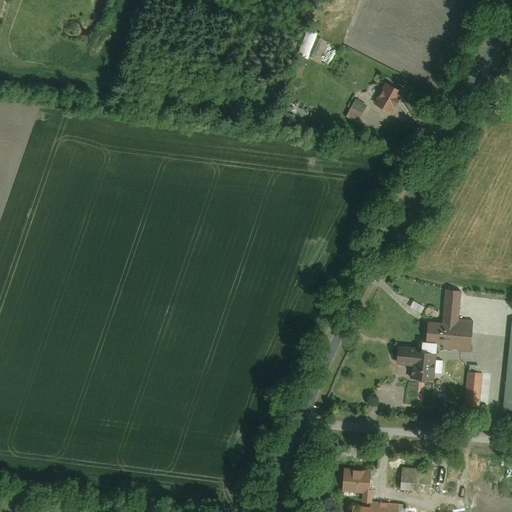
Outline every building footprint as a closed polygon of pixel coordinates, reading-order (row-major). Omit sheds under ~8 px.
[(307,31),(300,55),(311,58),(318,35),(307,31)] [(298,60),(294,78),(301,79),(305,62),(298,60)] [(387,82),(374,103),(392,113),(404,92),(387,82)] [(366,103),(355,98),(347,114),(358,120),(366,103)] [(443,320),(458,321),(460,291),(445,290),(443,320)] [(411,306),(422,311),(424,305),(413,301),(411,306)] [(443,320),(428,318),(425,348),(470,352),(473,322),(458,321),(443,320)] [(411,380),(433,382),(435,353),(413,351),(411,380)] [(468,370),(463,405),(479,407),(483,372),(468,370)] [(373,470),(344,468),(342,491),(371,494),(373,470)] [(400,485),(410,485),(410,479),(407,479),(407,472),(400,472),(400,485)]
